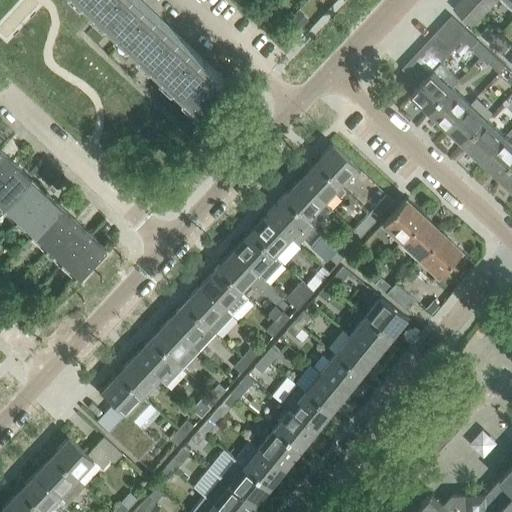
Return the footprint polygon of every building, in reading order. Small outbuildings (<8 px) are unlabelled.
[(134,0),(86,0),(193,101),(189,105),(190,106),(222,74),(220,72),(216,76),(134,0)] [(481,17),(462,0),(461,0),(454,8),(473,26),(481,17)] [(489,8),(480,0),(462,0),(481,17),(489,8)] [(497,0),(480,0),(489,8),(497,0)] [(310,22),(299,13),(287,26),(297,35),(310,22)] [(471,32),(452,15),(444,23),(462,41),(471,32)] [(462,41),(444,23),(436,32),(454,50),(462,41)] [(499,36),(488,26),(481,33),(492,43),(499,36)] [(454,50),(436,32),(427,41),(446,58),(454,50)] [(509,46),(499,36),(492,43),(502,53),(509,46)] [(488,48),(479,39),(473,46),(482,55),(488,48)] [(446,58),(427,41),(419,50),(438,67),(442,63),(446,58)] [(506,64),(488,48),(482,55),(500,71),(506,64)] [(438,67),(419,50),(411,59),(429,75),(434,70),(434,71),(438,67)] [(429,75),(411,59),(402,68),(420,84),(429,75)] [(453,86),(459,79),(442,63),(438,67),(434,71),(434,70),(429,75),(420,84),(411,94),(429,111),(453,86)] [(447,128),(470,103),(453,86),(429,111),(447,128)] [(464,144),(488,119),(470,103),(447,128),(464,144)] [(482,161),(506,136),(488,119),(464,144),(482,161)] [(511,164),(511,141),(506,136),(482,161),(500,177),(511,164)] [(333,142),(315,161),(340,184),(341,183),(358,165),(333,142)] [(0,149),(0,179),(15,163),(0,149)] [(340,184),(315,161),(299,179),(324,202),(325,201),(334,191),(340,195),(346,188),(341,183),(340,184)] [(15,163),(0,179),(0,200),(4,205),(30,177),(15,163)] [(511,188),(511,164),(500,177),(511,188)] [(30,177),(4,205),(19,219),(45,191),(30,177)] [(324,202),(299,179),(282,196),(315,226),(332,208),(325,201),(324,202)] [(45,191),(19,219),(34,233),(60,205),(45,191)] [(377,218),(394,199),(386,193),(369,212),(377,218)] [(315,226),(282,196),(266,214),(291,237),(291,236),(298,243),(315,226)] [(401,240),(425,214),(406,196),(382,222),(401,240)] [(60,205),(34,233),(49,247),(75,219),(60,205)] [(369,212),(362,220),(369,227),(377,218),(369,212)] [(291,237),(266,214),(250,231),(274,254),(275,254),(291,237)] [(420,257),(443,231),(425,214),(401,240),(420,257)] [(75,219),(49,247),(64,260),(90,232),(75,219)] [(274,254),(250,231),(233,249),(258,272),(266,278),(283,260),(275,254),(274,254)] [(462,249),(443,231),(420,257),(438,274),(462,249)] [(90,232),(64,260),(80,275),(106,247),(90,232)] [(346,238),(338,248),(345,254),(353,245),(346,238)] [(337,263),(345,254),(338,248),(330,257),(337,263)] [(258,272),(233,249),(217,266),(241,290),(258,272)] [(365,262),(353,253),(348,259),(359,269),(365,262)] [(241,290),(217,266),(200,284),(232,314),(248,296),(241,290)] [(313,290),(322,280),(315,273),(306,284),(313,290)] [(343,279),(336,273),(327,283),(334,289),(343,279)] [(381,276),(376,282),(387,292),(393,285),(392,285),(381,276)] [(416,298),(405,290),(395,281),(392,285),(393,285),(387,292),(407,307),(416,298)] [(326,299),(334,289),(327,283),(318,293),(326,299)] [(232,314),(200,284),(184,301),(216,331),(232,314)] [(305,299),(313,290),(306,284),(298,293),(305,299)] [(381,296),(365,316),(391,337),(407,317),(381,296)] [(216,331),(184,301),(167,319),(199,349),(216,331)] [(311,315),(304,309),(296,318),(303,325),(311,315)] [(281,326),(290,316),(283,310),(274,320),(281,326)] [(391,337),(365,316),(350,334),(376,356),(391,337)] [(294,335),(303,325),(296,318),(287,328),(294,335)] [(199,349),(167,319),(151,337),(183,366),(199,349)] [(273,335),(281,326),(274,320),(266,329),(273,335)] [(376,356),(350,334),(335,353),(361,374),(376,356)] [(183,366),(151,337),(135,354),(159,377),(167,383),(183,366)] [(279,352),(272,345),(263,355),(271,361),(279,352)] [(249,362),(258,352),(251,346),(242,356),(249,362)] [(361,374),(335,353),(319,372),(345,393),(361,374)] [(135,354),(118,372),(143,395),(143,394),(151,401),(167,383),(159,377),(135,354)] [(262,371),(271,361),(263,355),(255,364),(262,371)] [(241,371),(249,362),(242,356),(234,365),(241,371)] [(151,401),(143,394),(143,395),(118,372),(101,390),(125,412),(108,430),(139,457),(156,439),(133,418),(151,401)] [(345,393),(319,372),(304,390),(330,412),(345,393)] [(247,387),(240,381),(231,391),(238,397),(247,387)] [(217,398),(226,388),(219,382),(210,392),(217,398)] [(330,412),(304,390),(296,384),(281,402),(289,409),(315,430),(330,412)] [(229,407),(238,397),(231,391),(222,401),(229,407)] [(202,416),(217,398),(210,392),(204,399),(201,397),(192,408),(202,416)] [(315,430),(289,409),(274,428),(300,449),(315,430)] [(473,424),(489,436),(501,422),(485,409),(473,424)] [(215,423),(208,417),(199,427),(206,434),(215,423)] [(185,434),(194,424),(187,418),(178,428),(185,434)] [(198,443),(206,434),(199,427),(191,437),(198,443)] [(177,443),(185,434),(178,428),(170,437),(177,443)] [(197,466),(209,476),(240,438),(228,428),(197,466)] [(300,449),(274,428),(259,447),(284,468),(300,449)] [(114,461),(123,451),(104,434),(87,453),(69,436),(52,454),(76,476),(93,458),(103,467),(111,458),(114,461)] [(191,452),(183,445),(167,464),(174,470),(191,452)] [(284,468),(259,447),(244,465),(269,486),(284,468)] [(76,476),(52,454),(36,472),(60,494),(68,502),(85,484),(76,476)] [(269,486),(244,465),(234,458),(219,476),(254,505),(269,486)] [(166,479),(174,470),(167,464),(159,473),(166,479)] [(511,511),(511,465),(486,493),(466,493),(453,494),(444,502),(438,497),(433,491),(413,511),(511,511)] [(43,511),(60,494),(36,472),(19,489),(43,511)] [(248,511),(254,505),(219,476),(204,495),(224,511),(248,511)] [(156,485),(156,486),(141,502),(148,509),(164,491),(156,485)] [(7,511),(42,511),(43,511),(19,489),(3,507),(7,511)] [(114,511),(123,511),(138,497),(131,491),(112,510),(114,511)] [(224,511),(204,495),(190,511),(224,511)] [(132,511),(144,511),(148,509),(141,502),(132,511)]
